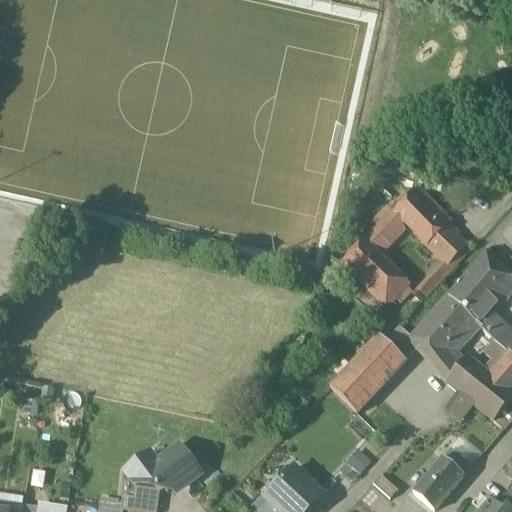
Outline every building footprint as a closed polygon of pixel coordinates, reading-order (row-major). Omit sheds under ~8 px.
[(448,224),(416,192),(395,213),(405,223),(437,254),(451,239),(442,230),(448,224)] [(395,213),(376,232),(386,242),(405,223),(395,213)] [(376,232),(342,267),(385,310),(405,289),(373,256),(386,242),(376,232)] [(451,239),(437,254),(446,264),(447,264),(462,249),(451,239)] [(511,281),(506,276),(485,257),(447,299),(479,327),(511,290),(511,281)] [(446,264),(415,297),(419,301),(452,268),(447,264),(446,264)] [(447,299),(410,343),(446,386),(463,366),(449,351),(462,335),(467,340),(479,327),(447,299)] [(511,329),(504,321),(489,338),(497,345),(511,359),(511,329)] [(379,338),(331,390),(357,414),(405,363),(379,338)] [(511,359),(497,345),(485,357),(499,371),(491,381),(511,398),(511,359)] [(511,398),(491,381),(481,373),(466,382),(456,394),(495,424),(511,403),(511,398)] [(32,401),(50,402),(51,384),(21,384),(20,414),(32,414),(32,401)] [(443,462),(442,461),(413,494),(432,511),(434,511),(481,459),(461,442),(443,462)] [(180,447),(148,471),(141,460),(124,473),(135,488),(135,490),(160,493),(168,495),(183,484),(186,489),(202,477),(180,447)] [(276,511),(310,511),(323,499),(294,471),(265,501),(276,511)] [(381,478),(373,486),(390,501),(397,493),(381,478)] [(157,511),(160,493),(135,490),(133,500),(123,499),(121,511),(157,511)] [(511,511),(511,498),(506,494),(495,507),(501,511),(503,511),(506,509),(510,511),(511,511)] [(250,511),(276,511),(265,501),(263,499),(250,511)] [(501,511),(495,507),(489,501),(479,511),(510,511),(506,509),(503,511),(501,511)]
